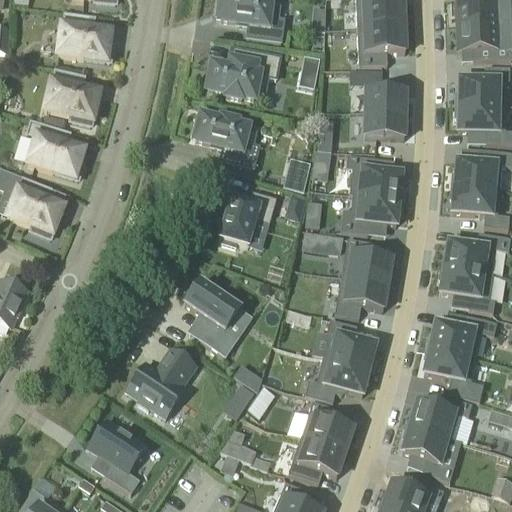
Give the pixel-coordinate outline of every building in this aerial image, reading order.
[(67,0),(67,1),(94,3),(94,8),(116,9),(116,0),(67,0)] [(383,0),(354,0),(355,10),(362,9),(363,35),(402,33),(401,8),(384,9),(383,0)] [(456,0),(457,15),(511,13),(511,0),(456,0)] [(258,7),(258,4),(243,2),(242,4),(222,2),(222,6),(218,5),(216,23),(220,23),(219,27),(248,31),(246,44),(280,48),(283,26),(277,25),(279,12),(269,11),(270,8),(258,7)] [(511,36),(511,13),(457,15),(458,42),(484,41),(484,52),(511,51),(511,36)] [(110,68),(112,52),(108,51),(110,38),(87,35),(89,22),(63,19),(57,61),(110,68)] [(0,59),(7,60),(9,34),(0,32),(0,59)] [(364,61),(357,61),(357,73),(386,72),(386,60),(403,59),(402,33),(363,35),(364,61)] [(211,71),(207,96),(226,100),(226,102),(241,105),(242,103),(253,105),(255,97),(264,99),(268,83),(275,85),(280,63),(272,61),(233,54),(229,75),(211,71)] [(454,86),(454,101),(505,101),(506,76),(509,76),(509,62),(484,62),(484,74),(459,74),(459,86),(454,86)] [(79,81),(54,75),(44,116),(70,122),(69,127),(91,132),(98,98),(76,93),(79,81)] [(365,78),(365,92),(381,93),(381,78),(365,78)] [(364,97),(364,120),(403,122),(404,98),(364,97)] [(454,101),(454,112),(458,112),(458,126),(486,126),(486,139),(511,139),(511,125),(505,126),(505,101),(454,101)] [(364,120),(363,144),(403,145),(403,122),(364,120)] [(220,127),(200,122),(200,126),(196,125),(191,142),(195,143),(194,146),(222,153),(219,166),(252,175),(258,152),(252,151),(255,139),(246,137),(247,134),(235,131),(236,128),(221,124),(220,127)] [(67,151),(71,139),(30,126),(25,140),(35,143),(27,170),(78,185),(83,170),(78,168),(82,156),(67,151)] [(315,157),(329,158),(330,142),(317,141),(315,157)] [(453,160),(452,187),(494,187),(494,161),(502,160),(501,147),(476,149),(477,159),(453,160)] [(312,171),(327,173),(329,158),(315,157),(314,157),(312,171)] [(346,163),(345,175),(351,176),(348,202),(351,202),(351,201),(401,206),(402,193),(399,193),(400,180),(392,179),(372,177),(373,166),(346,163)] [(6,222),(52,240),(62,213),(47,207),(52,195),(0,174),(0,195),(8,198),(5,205),(12,208),(6,222)] [(246,195),(249,184),(223,176),(220,187),(246,195)] [(452,187),(452,214),(475,215),(474,227),(501,228),(501,214),(494,214),(494,187),(452,187)] [(229,205),(217,244),(219,244),(218,248),(233,253),(234,249),(246,252),(254,227),(267,231),(275,206),(252,199),(248,210),(229,205)] [(289,201),(282,224),(298,228),(305,205),(289,201)] [(342,216),(339,239),(367,241),(368,229),(386,231),(395,232),(396,219),(399,219),(401,206),(351,201),(351,202),(350,217),(342,216)] [(304,233),(318,235),(320,222),(305,221),(304,233)] [(449,255),(449,269),(500,272),(501,248),(511,248),(511,234),(483,233),(483,244),(453,242),(453,256),(449,255)] [(341,244),(331,243),(328,260),(338,262),(341,244)] [(346,245),(340,283),(386,291),(390,266),(368,262),(370,250),(346,245)] [(449,269),(448,282),(451,282),(450,296),(480,298),(479,310),(504,311),(505,298),(499,298),(501,272),(500,272),(449,269)] [(340,283),(333,321),(358,325),(360,313),(381,317),(386,291),(340,283)] [(0,329),(10,333),(26,297),(0,285),(0,329)] [(199,288),(183,311),(198,320),(211,329),(199,347),(224,364),(237,345),(224,336),(239,315),(235,312),(237,310),(226,302),(224,305),(215,298),(216,296),(204,287),(202,290),(199,288)] [(428,341),(425,354),(475,365),(480,340),(493,343),(495,330),(464,323),(461,335),(434,329),(432,342),(428,341)] [(331,341),(325,365),(371,377),(374,365),(371,364),(374,351),(352,345),(356,333),(329,326),(325,340),(331,341)] [(0,364),(14,354),(2,337),(0,339),(0,364)] [(425,354),(422,367),(425,368),(423,380),(449,386),(446,401),(478,409),(483,392),(470,389),(475,365),(425,354)] [(144,371),(125,399),(137,407),(136,409),(147,416),(148,415),(163,425),(183,396),(180,394),(194,373),(169,356),(159,371),(161,372),(156,379),(144,371)] [(307,387),(303,402),(330,410),(333,400),(341,402),(346,398),(361,401),(364,389),(368,390),(371,377),(325,365),(321,364),(315,389),(307,387)] [(240,392),(231,405),(245,414),(254,401),(240,392)] [(262,392),(246,416),(257,423),(273,400),(262,392)] [(408,420),(404,433),(450,445),(456,423),(466,425),(470,412),(442,404),(439,416),(415,409),(411,421),(408,420)] [(311,408),(299,444),(343,459),(352,435),(335,429),(339,417),(311,408)] [(511,420),(490,415),(487,427),(511,433),(511,420)] [(105,427),(87,455),(97,462),(111,471),(103,483),(130,501),(138,487),(127,480),(145,453),(105,427)] [(404,446),(400,459),(424,466),(421,477),(448,485),(452,472),(443,470),(443,468),(450,445),(404,433),(401,445),(404,446)] [(249,470),(252,460),(253,456),(239,451),(242,440),(232,437),(218,459),(249,470)] [(299,444),(287,481),(317,491),(321,480),(335,484),(343,459),(299,444)] [(236,468),(224,463),(221,470),(233,475),(236,468)] [(381,511),(423,511),(427,504),(433,506),(438,493),(415,484),(410,497),(390,489),(381,511)] [(88,501),(94,492),(83,485),(78,491),(77,493),(88,501)] [(511,493),(511,491),(511,492),(496,486),(490,502),(507,508),(511,496),(511,493)] [(285,506),(283,511),(305,511),(302,511),(307,499),(283,490),(278,503),(285,506)] [(54,511),(32,497),(22,511),(54,511)]
